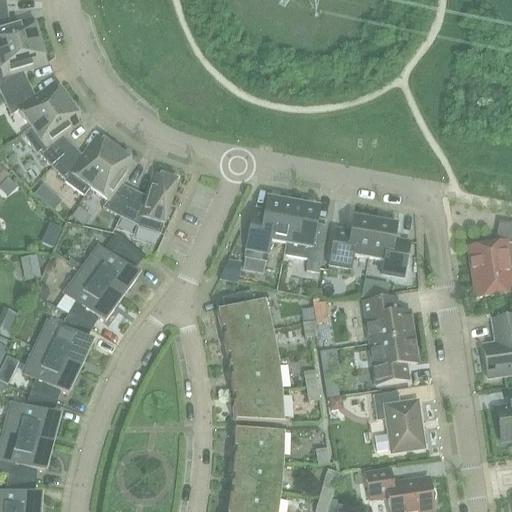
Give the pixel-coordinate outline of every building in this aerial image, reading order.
[(0,0),(0,15),(6,15),(4,0),(17,0),(30,0),(29,0),(0,0)] [(0,56),(39,45),(33,23),(8,31),(6,15),(0,15),(0,56)] [(0,93),(3,99),(28,88),(21,74),(45,66),(39,45),(0,56),(0,93)] [(28,88),(3,99),(3,100),(11,117),(10,118),(11,119),(19,113),(21,118),(31,132),(68,105),(56,87),(35,102),(28,88)] [(32,133),(25,139),(38,158),(39,156),(52,169),(72,150),(60,139),(81,124),(68,105),(31,132),(32,133)] [(65,184),(85,198),(116,153),(98,140),(83,161),(72,150),(52,169),(65,182),(65,184)] [(116,153),(85,198),(86,199),(91,192),(108,204),(103,211),(121,219),(133,194),(119,187),(134,166),(116,153)] [(0,167),(0,185),(0,186),(9,176),(0,167)] [(133,194),(121,219),(138,228),(138,230),(161,237),(161,234),(177,184),(155,177),(147,201),(133,194)] [(246,253),(244,261),(247,261),(264,264),(267,265),(268,257),(270,245),(286,248),(288,233),(293,206),(267,201),(265,213),(253,211),(250,228),(246,253)] [(286,248),(284,258),(308,262),(306,274),(319,276),(325,242),(314,240),(316,226),(319,211),(293,206),(288,233),(286,248)] [(335,231),(328,268),(351,271),(353,258),(368,260),(375,223),(353,219),(351,231),(347,231),(346,231),(346,233),(335,231)] [(375,223),(368,260),(384,263),(381,277),(403,280),(410,244),(399,242),(399,240),(398,240),(395,239),(397,227),(375,223)] [(469,250),(476,300),(511,295),(509,276),(511,275),(511,268),(509,246),(511,245),(511,225),(499,223),(495,247),(469,250)] [(97,250),(80,273),(121,302),(137,279),(131,274),(140,264),(139,263),(144,258),(120,237),(115,236),(101,253),(97,250)] [(35,257),(20,260),(23,274),(37,271),(35,257)] [(71,260),(68,263),(79,272),(82,268),(71,260)] [(228,262),(219,282),(236,284),(239,264),(228,262)] [(64,296),(75,304),(67,317),(91,331),(98,320),(104,325),(121,302),(80,273),(64,296)] [(42,286),(35,296),(46,303),(49,297),(48,290),(42,286)] [(216,314),(221,332),(222,332),(224,340),(223,340),(223,343),(272,332),(264,303),(270,301),(270,300),(254,304),(250,292),(222,300),(225,313),(218,315),(218,314),(216,314)] [(364,305),(370,347),(401,342),(413,340),(409,314),(398,316),(395,300),(364,305)] [(312,302),(316,328),(328,326),(325,306),(320,306),(319,301),(312,302)] [(312,310),(301,311),(303,323),(313,322),(312,310)] [(47,324),(34,350),(54,359),(79,371),(91,346),(85,342),(91,331),(67,317),(65,320),(53,313),(47,324)] [(488,381),(511,377),(511,319),(492,323),(496,346),(483,348),(488,381)] [(303,325),(305,340),(316,338),(314,323),(303,325)] [(223,343),(226,359),(228,359),(229,366),(228,367),(229,371),(230,371),(277,362),(272,332),(223,343)] [(376,388),(408,383),(405,367),(417,366),(413,340),(401,342),(370,347),(376,388)] [(34,381),(29,396),(56,406),(60,393),(67,397),(79,371),(54,359),(34,350),(22,375),(34,381)] [(332,352),(320,354),(324,382),(325,382),(333,381),(331,368),(338,367),(336,351),(332,352)] [(19,368),(6,362),(0,374),(0,386),(8,390),(19,368)] [(230,380),(232,396),(232,399),(233,398),(233,399),(281,392),(277,362),(230,371),(231,379),(230,380)] [(303,374),(305,388),(317,387),(314,373),(303,374)] [(308,404),(319,403),(317,387),(305,388),(308,404)] [(232,407),(233,425),(235,425),(235,424),(289,423),(289,421),(283,422),(281,392),(233,399),(234,407),(232,407)] [(497,410),(501,443),(511,441),(511,393),(508,394),(510,408),(497,410)] [(386,422),(391,455),(424,450),(417,404),(399,406),(398,394),(373,398),(377,423),(386,422)] [(11,407),(3,434),(51,447),(59,420),(51,418),(56,406),(29,396),(24,410),(11,407)] [(341,399),(329,400),(331,412),(342,411),(341,399)] [(234,433),(233,451),(235,451),(235,459),(282,465),(283,435),(289,435),(289,434),(235,434),(235,433),(234,433)] [(0,446),(0,478),(6,480),(30,485),(35,485),(37,473),(44,475),(51,447),(3,434),(0,446)] [(316,453),(318,468),(330,466),(328,451),(316,453)] [(231,487),(231,489),(280,495),(282,465),(235,459),(233,459),(233,462),(231,479),(233,479),(232,487),(231,487)] [(384,499),(389,503),(389,511),(432,511),(432,504),(434,502),(435,497),(433,492),(430,491),(428,481),(392,487),(390,472),(365,476),(369,501),(384,499)] [(0,495),(0,511),(38,511),(40,498),(32,498),(35,485),(30,485),(6,480),(4,495),(0,495)] [(318,500),(314,511),(327,511),(330,504),(331,501),(334,490),(322,486),(318,500)] [(227,511),(277,511),(280,495),(231,489),(230,491),(232,492),(231,500),(229,499),(227,511)] [(330,504),(327,511),(336,511),(335,510),(337,503),(331,501),(330,504)]
